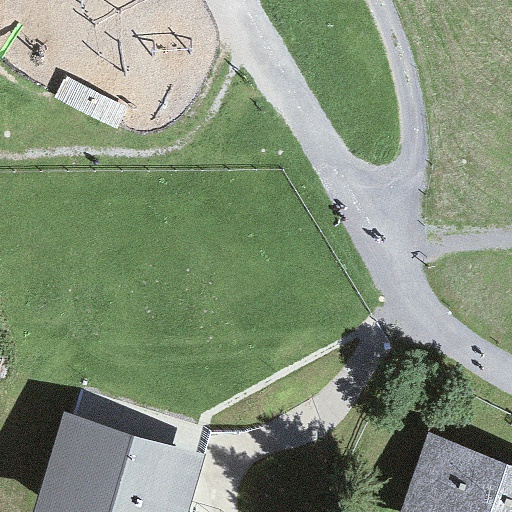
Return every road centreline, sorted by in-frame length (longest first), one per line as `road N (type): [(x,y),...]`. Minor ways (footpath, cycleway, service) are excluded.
road 1 (track): [(237,0),(425,322),(511,378)]
road 2 (track): [(383,258),(416,137),(412,92),(379,0)]
